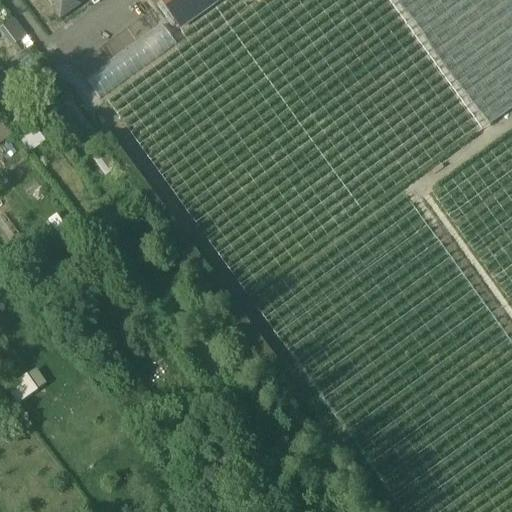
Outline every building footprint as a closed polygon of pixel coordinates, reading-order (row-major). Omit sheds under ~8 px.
[(78,6),(73,0),(43,0),(58,20),(78,6)] [(82,47),(149,6),(144,0),(112,0),(50,38),(72,74),(91,62),(82,47)] [(156,0),(172,22),(203,0),(156,0)] [(511,0),(387,0),(481,130),(511,107),(511,0)] [(0,35),(12,49),(27,35),(11,17),(0,26),(0,35)] [(45,144),(34,127),(18,138),(29,155),(45,144)] [(121,168),(105,147),(89,158),(105,180),(121,168)] [(18,405),(36,392),(26,378),(8,391),(18,405)]
